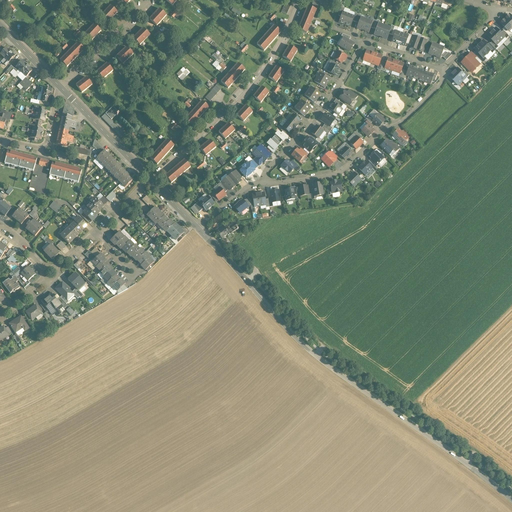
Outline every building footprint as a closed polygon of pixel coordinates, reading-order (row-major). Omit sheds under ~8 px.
[(286,0),(281,12),(286,14),(292,0),(286,0)] [(110,6),(102,15),(109,22),(117,12),(110,6)] [(316,10),(307,7),(298,30),(306,33),(316,10)] [(159,9),(150,19),(157,26),(166,15),(159,9)] [(341,17),(339,23),(344,25),(348,14),(343,12),(341,17)] [(348,14),(344,25),(350,27),(352,21),(354,17),(354,16),(348,14)] [(361,18),(360,18),(358,23),(356,29),(360,30),(362,31),(366,20),(361,18)] [(372,22),(366,20),(362,31),(365,31),(365,32),(368,33),(370,28),(373,22),(372,22)] [(511,29),(511,26),(505,20),(501,24),(504,28),(509,33),(509,32),(511,29)] [(379,24),(378,24),(376,30),(374,35),(378,37),(378,36),(380,37),(384,26),(379,24)] [(94,25),(85,34),(92,40),(101,31),(94,25)] [(274,26),(257,45),(264,51),(280,32),(274,26)] [(390,29),(384,26),(380,37),(383,38),(382,39),(386,40),(388,34),(390,29)] [(143,28),(133,39),(140,45),(150,35),(143,28)] [(509,33),(504,28),(502,30),(503,31),(508,36),(511,34),(509,32),(509,33)] [(501,34),(496,29),(492,33),(500,41),(504,38),(505,37),(501,34)] [(508,36),(503,31),(501,34),(505,37),(504,38),(506,39),(509,37),(508,36)] [(396,32),(394,36),(392,42),(398,44),(402,34),(396,32)] [(500,41),(492,33),(488,37),(493,42),(496,46),(496,45),(500,41)] [(407,36),(402,34),(398,44),(399,45),(404,46),(405,43),(408,36),(407,36)] [(420,39),(414,37),(411,45),(410,48),(411,48),(411,49),(412,49),(413,49),(416,50),(420,39)] [(348,41),(344,38),(344,39),(340,46),(349,52),(354,44),(348,41)] [(426,42),(420,39),(416,50),(417,51),(419,51),(419,52),(421,52),(422,52),(423,50),(426,42)] [(487,46),(483,41),(479,46),(488,55),(492,51),(487,46)] [(496,46),(493,42),(490,44),(496,50),(498,47),(496,45),(496,46)] [(78,43),(60,61),(67,67),(85,50),(78,43)] [(490,44),(489,43),(487,46),(492,51),(493,52),(496,50),(490,44)] [(438,46),(432,44),(429,50),(428,55),(431,56),(434,57),(438,46)] [(245,45),(239,51),(242,53),(248,47),(245,45)] [(297,51),(289,46),(282,57),(290,62),(297,51)] [(438,46),(434,57),(436,58),(440,60),(444,48),(438,46)] [(488,55),(479,46),(474,50),(478,54),(483,59),(484,59),(488,55)] [(126,48),(116,57),(123,64),(133,54),(126,48)] [(4,51),(0,54),(5,59),(10,53),(6,49),(4,51)] [(338,52),(337,51),(336,54),(336,56),(334,59),(341,63),(343,61),(344,61),(345,60),(345,59),(344,58),(345,56),(342,54),(338,52)] [(374,53),(367,51),(365,56),(363,61),(370,63),(374,53)] [(10,53),(5,59),(6,60),(9,62),(14,57),(10,53)] [(382,56),(374,53),(370,63),(378,66),(380,62),(382,56)] [(483,59),(478,54),(476,57),(477,57),(482,63),(485,60),(484,59),(483,59)] [(474,60),(470,55),(470,56),(462,63),(472,73),(476,69),(475,68),(479,65),(479,66),(480,65),(474,60)] [(396,61),(388,59),(386,64),(385,69),(392,71),(396,61)] [(22,61),(15,68),(17,71),(18,70),(21,73),(27,66),(25,64),(22,61)] [(403,64),(396,61),(392,71),(399,74),(400,74),(401,70),(403,64)] [(238,63),(221,82),(227,89),(244,70),(238,63)] [(107,64),(97,72),(103,79),(113,71),(107,64)] [(331,65),(327,71),(335,76),(339,69),(337,68),(331,64),(331,65)] [(29,68),(27,66),(21,73),(26,77),(32,71),(29,68)] [(177,74),(183,80),(190,73),(185,66),(177,74)] [(283,72),(276,67),(268,78),(276,83),(283,72)] [(421,71),(410,67),(409,67),(407,72),(406,76),(418,80),(421,71)] [(463,74),(458,69),(454,73),(462,82),(466,78),(463,74)] [(433,75),(422,71),(421,71),(418,80),(430,85),(431,82),(433,75)] [(454,73),(449,77),(454,82),(458,86),(462,82),(454,73)] [(323,76),(319,74),(317,78),(327,84),(330,80),(323,76)] [(22,81),(19,84),(23,88),(29,82),(25,78),(23,80),(22,81)] [(87,78),(77,86),(82,93),(92,85),(87,78)] [(327,84),(317,78),(314,83),(318,85),(325,88),(327,84)] [(29,82),(23,88),(26,90),(32,85),(29,82)] [(216,85),(205,98),(209,102),(221,89),(216,85)] [(268,93),(261,87),(253,97),(260,103),(268,93)] [(51,90),(43,88),(43,90),(42,95),(50,96),(51,90)] [(314,91),(310,88),(308,92),(317,99),(320,95),(314,91)] [(357,97),(348,90),(346,93),(354,99),(355,100),(357,97)] [(317,99),(308,92),(305,96),(308,99),(314,103),(317,99)] [(344,92),(340,98),(349,105),(354,99),(346,93),(344,92)] [(50,96),(42,95),(41,101),(40,102),(48,104),(50,96)] [(343,105),(336,99),(333,104),(340,109),(343,105)] [(305,104),(301,101),(298,105),(307,113),(310,109),(305,104)] [(202,102),(185,120),(192,126),(208,108),(202,102)] [(333,103),(329,109),(338,115),(342,110),(340,109),(333,104),(333,103)] [(69,106),(65,104),(63,111),(69,113),(69,112),(73,112),(73,110),(71,107),(69,106)] [(307,113),(298,105),(295,109),(298,112),(304,117),(307,113)] [(245,106),(237,115),(243,122),(252,113),(245,106)] [(113,107),(105,114),(111,120),(118,113),(113,107)] [(38,110),(37,110),(36,113),(32,112),(31,112),(31,115),(36,116),(35,120),(36,121),(35,123),(41,125),(41,122),(44,123),(46,112),(46,111),(44,110),(44,109),(38,108),(38,110)] [(374,111),(369,115),(373,120),(374,119),(374,118),(375,118),(378,115),(374,111)] [(0,119),(0,129),(3,130),(3,129),(5,130),(6,128),(7,128),(8,122),(5,122),(5,120),(3,120),(4,115),(1,114),(0,119)] [(68,115),(63,114),(59,130),(68,132),(69,128),(71,122),(71,117),(68,117),(68,115)] [(111,120),(105,114),(102,118),(109,126),(113,122),(111,120)] [(325,114),(320,121),(325,124),(329,127),(334,120),(325,114)] [(295,117),(292,115),(287,121),(295,128),(298,125),(300,122),(300,121),(295,117)] [(378,115),(375,118),(374,118),(374,119),(373,120),(372,121),(373,121),(379,127),(384,121),(378,115)] [(295,128),(287,121),(282,128),(283,128),(289,134),(290,134),(292,131),(293,131),(295,128)] [(234,131),(228,124),(219,133),(225,139),(234,131)] [(329,127),(325,124),(323,127),(330,132),(332,129),(329,127)] [(367,125),(362,131),(368,137),(374,132),(371,129),(367,125)] [(40,127),(35,126),(34,129),(33,128),(32,131),(28,130),(27,133),(32,134),(31,139),(32,139),(31,142),(37,143),(37,140),(40,141),(43,130),(42,130),(42,129),(40,128),(40,127)] [(125,134),(117,126),(114,130),(121,137),(125,134)] [(316,126),(311,133),(318,138),(323,131),(321,130),(316,126)] [(289,134),(283,128),(281,130),(282,132),(287,136),(289,134)] [(68,132),(59,130),(56,145),(65,147),(66,142),(67,136),(68,132)] [(403,136),(398,131),(393,136),(398,141),(397,142),(401,145),(407,139),(404,135),(403,136)] [(280,134),(278,132),(275,135),(276,135),(273,138),(280,144),(282,142),(283,142),(285,139),(280,134)] [(362,138),(356,132),(353,135),(356,138),(356,137),(360,141),(362,138)] [(318,143),(311,137),(309,140),(316,146),(318,143)] [(356,138),(350,143),(356,150),(362,143),(360,141),(356,137),(356,138)] [(280,144),(273,138),(270,141),(267,144),(270,146),(274,151),(275,151),(277,148),(277,147),(280,144)] [(309,140),(307,138),(301,145),(308,151),(311,148),(312,149),(316,146),(309,140)] [(174,146),(167,140),(151,159),(158,165),(174,146)] [(210,140),(200,149),(206,156),(215,148),(210,140)] [(391,145),(387,140),(380,147),(389,155),(394,150),(395,149),(391,145)] [(400,148),(393,142),(391,145),(395,149),(394,150),(396,152),(400,148)] [(352,150),(346,144),(344,146),(345,148),(350,152),(352,150)] [(261,146),(253,154),(257,158),(262,163),(263,163),(270,155),(261,146)] [(91,151),(75,147),(74,153),(90,157),(91,151)] [(345,148),(339,154),(345,160),(352,154),(350,152),(345,148)] [(308,155),(301,149),(298,152),(304,157),(305,157),(308,155)] [(298,152),(296,150),(291,156),(299,163),(304,157),(298,152)] [(22,155),(7,151),(5,160),(20,164),(22,155)] [(104,151),(100,155),(96,159),(98,161),(100,163),(101,163),(108,155),(109,155),(107,154),(104,151)] [(337,158),(331,151),(329,153),(335,160),(337,158)] [(377,152),(376,151),(369,157),(371,159),(377,165),(384,159),(381,157),(377,152)] [(329,153),(322,160),(329,167),(336,160),(335,160),(329,153)] [(37,159),(22,155),(20,164),(34,167),(37,159)] [(108,155),(101,163),(102,164),(102,165),(104,168),(105,167),(112,159),(113,159),(111,157),(111,158),(108,155)] [(262,163),(257,158),(253,161),(258,167),(262,163)] [(112,159),(105,167),(106,169),(108,172),(109,171),(117,164),(117,163),(115,162),(112,159)] [(377,165),(371,159),(368,161),(371,164),(375,168),(375,167),(377,165)] [(20,164),(5,160),(4,164),(19,168),(20,164)] [(49,162),(40,160),(39,165),(47,168),(49,162)] [(184,160),(165,176),(171,183),(190,167),(184,160)] [(291,164),(287,160),(281,166),(289,173),(294,168),(291,164)] [(253,161),(252,161),(250,163),(255,169),(258,167),(253,161)] [(202,162),(196,168),(198,171),(205,165),(202,162)] [(369,166),(365,162),(358,168),(365,176),(372,169),(369,166)] [(67,166),(52,163),(50,172),(50,171),(65,175),(67,166)] [(245,167),(244,165),(242,168),(243,169),(240,171),(246,178),(254,171),(255,169),(250,163),(245,167)] [(34,167),(20,164),(19,168),(33,172),(34,167)] [(117,164),(109,171),(110,173),(112,176),(113,175),(121,168),(121,167),(120,166),(119,166),(117,164)] [(375,168),(371,164),(369,166),(372,169),(374,172),(377,170),(375,167),(375,168)] [(81,170),(67,166),(65,175),(79,179),(81,170)] [(121,168),(113,175),(114,177),(116,180),(117,180),(125,172),(124,170),(123,170),(121,168)] [(65,175),(50,171),(50,172),(49,176),(64,180),(65,175)] [(242,178),(236,171),(233,173),(239,180),(242,178)] [(125,172),(117,180),(118,181),(120,184),(121,184),(129,176),(128,174),(127,175),(125,172)] [(239,180),(233,173),(228,177),(235,186),(238,184),(239,184),(240,183),(240,182),(241,182),(239,180)] [(358,177),(354,173),(346,180),(351,185),(351,186),(352,187),(353,187),(354,187),(361,180),(358,177)] [(79,179),(65,175),(64,180),(78,183),(79,179)] [(129,176),(121,184),(122,185),(122,186),(125,188),(133,180),(132,178),(131,179),(129,176)] [(235,186),(228,177),(223,182),(228,189),(230,191),(231,190),(233,189),(233,188),(235,186)] [(336,181),(332,182),(332,183),(330,183),(330,186),(332,194),(335,193),(339,193),(339,192),(341,192),(340,181),(336,182),(336,181)] [(228,189),(223,182),(220,184),(221,184),(226,191),(228,189)] [(226,191),(221,184),(218,187),(220,188),(224,193),(226,191)] [(321,184),(313,185),(314,191),(315,197),(323,195),(321,184)] [(307,186),(298,188),(300,197),(307,195),(308,195),(307,186)] [(220,188),(213,194),(218,201),(225,195),(224,193),(220,188)] [(290,190),(285,191),(286,195),(285,197),(286,201),(289,201),(289,200),(291,202),(293,202),(293,200),(294,199),(294,200),(294,196),(292,189),(290,189),(290,190)] [(278,191),(270,192),(271,198),(272,203),(280,202),(278,191)] [(200,203),(204,208),(206,211),(208,209),(209,209),(211,208),(211,207),(214,205),(207,197),(200,203)] [(98,201),(95,198),(90,203),(91,204),(98,211),(103,206),(98,201)] [(243,201),(242,200),(234,207),(240,214),(248,207),(243,201)] [(11,209),(2,202),(0,204),(0,213),(5,217),(11,209)] [(199,202),(193,207),(198,213),(204,208),(200,203),(199,202)] [(62,209),(56,204),(52,210),(57,214),(62,209)] [(98,211),(91,204),(87,208),(88,209),(95,216),(100,212),(98,211)] [(152,210),(147,216),(151,220),(159,212),(155,208),(155,207),(152,210)] [(19,209),(12,218),(17,222),(24,213),(19,209)] [(95,216),(88,209),(83,214),(86,217),(91,222),(96,217),(95,216)] [(83,214),(80,210),(78,213),(84,219),(86,217),(83,214)] [(159,212),(151,220),(156,225),(156,224),(164,217),(159,212)] [(24,213),(17,222),(21,225),(28,216),(24,213)] [(164,217),(156,224),(161,229),(161,228),(169,221),(165,216),(164,217)] [(87,226),(79,218),(74,222),(75,223),(82,230),(87,226)] [(38,224),(33,220),(26,229),(30,233),(38,224)] [(169,221),(161,228),(166,233),(167,232),(174,224),(170,220),(169,221)] [(82,230),(75,223),(70,227),(78,235),(83,231),(82,230)] [(229,224),(223,228),(222,226),(217,230),(219,231),(217,232),(222,239),(227,235),(228,236),(239,230),(234,223),(230,225),(229,224)] [(38,224),(30,233),(35,237),(42,228),(38,224)] [(174,224),(167,232),(171,236),(179,229),(175,224),(174,224)] [(78,235),(70,227),(65,232),(73,240),(78,235)] [(179,229),(171,236),(176,241),(184,234),(184,233),(179,229)] [(73,240),(65,232),(60,236),(68,244),(73,240)] [(117,236),(111,241),(116,246),(116,245),(124,238),(120,234),(119,234),(117,236)] [(184,234),(176,241),(178,243),(186,236),(184,234)] [(124,238),(116,245),(121,250),(121,249),(129,242),(125,237),(124,238)] [(53,244),(48,238),(44,241),(47,244),(49,246),(50,245),(51,246),(53,244)] [(129,242),(121,249),(126,254),(126,253),(134,246),(130,241),(129,242)] [(51,246),(50,245),(49,246),(44,252),(52,260),(59,254),(51,246)] [(139,250),(135,245),(134,246),(126,253),(131,258),(132,257),(139,250)] [(12,252),(8,249),(4,254),(9,257),(12,252)] [(139,250),(132,257),(136,262),(137,261),(144,254),(140,249),(139,250)] [(144,254),(137,261),(141,266),(149,258),(150,257),(145,253),(144,254)] [(95,259),(92,262),(97,267),(104,260),(105,259),(100,254),(95,259)] [(94,258),(91,262),(88,265),(93,270),(96,268),(97,267),(92,262),(95,259),(94,258)] [(141,266),(145,271),(146,270),(152,264),(153,263),(149,258),(141,266)] [(109,264),(104,260),(97,267),(96,268),(100,272),(108,265),(109,264)] [(152,264),(146,270),(148,273),(154,266),(152,264)] [(100,272),(100,273),(104,278),(112,270),(108,265),(100,272)] [(29,267),(21,274),(28,281),(35,274),(29,267)] [(21,271),(19,268),(12,273),(14,276),(21,271)] [(104,278),(103,278),(108,283),(115,276),(116,275),(112,270),(104,278)] [(75,274),(68,280),(76,289),(77,291),(78,290),(85,284),(75,274)] [(108,283),(107,284),(112,288),(120,280),(115,276),(108,283)] [(13,279),(10,282),(9,280),(4,284),(10,293),(14,290),(15,291),(20,288),(16,283),(13,279)] [(120,280),(112,288),(117,292),(123,286),(125,284),(120,279),(120,280)] [(72,293),(62,283),(56,289),(62,296),(66,299),(68,301),(73,295),(72,293)] [(117,292),(116,293),(117,295),(127,290),(123,286),(117,292)] [(83,296),(78,290),(77,291),(76,289),(74,291),(80,297),(81,298),(83,296)] [(80,297),(74,291),(72,293),(73,295),(77,299),(80,297)] [(56,300),(51,293),(41,301),(42,303),(46,308),(48,311),(49,312),(53,309),(55,313),(58,310),(57,308),(61,305),(58,301),(57,301),(56,300)] [(66,299),(62,296),(60,298),(66,304),(69,302),(68,301),(66,299)] [(60,298),(59,298),(56,300),(57,301),(58,301),(61,305),(64,309),(68,306),(66,304),(60,298)] [(36,305),(26,312),(32,320),(42,313),(36,305)] [(73,317),(76,314),(70,307),(67,310),(73,317)] [(21,317),(10,324),(11,327),(11,328),(12,327),(17,335),(18,336),(29,329),(24,322),(21,317)] [(3,327),(0,328),(0,340),(1,340),(9,336),(5,329),(3,327)] [(18,336),(17,335),(13,337),(17,344),(21,341),(18,336)]
